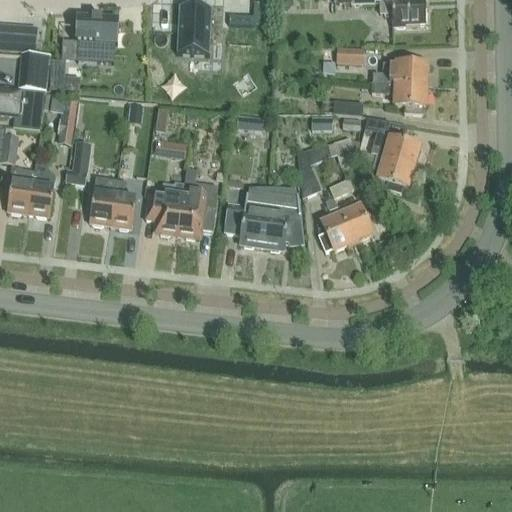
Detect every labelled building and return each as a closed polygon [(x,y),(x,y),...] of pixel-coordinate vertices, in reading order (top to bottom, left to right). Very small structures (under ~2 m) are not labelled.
[(351,8),(374,8),(373,0),(338,0),(338,6),(351,6),(351,8)] [(280,1),(280,12),(286,12),(291,7),(291,1),(280,1)] [(405,30),(425,29),(424,4),(391,6),(379,7),(379,18),(391,17),(392,30),(395,30),(396,32),(403,31),(405,30)] [(263,6),(253,6),(253,20),(229,19),(229,29),(262,30),(263,6)] [(178,11),(176,58),(209,60),(212,13),(178,11)] [(73,18),(72,45),(75,45),(74,63),(75,63),(75,60),(109,61),(109,65),(111,65),(112,47),(115,47),(116,20),(73,18)] [(13,39),(12,55),(35,56),(36,40),(13,39)] [(336,67),(362,68),(363,54),(337,53),(336,67)] [(14,121),(13,132),(39,135),(44,97),(49,59),(42,59),(22,57),(22,58),(22,59),(22,60),(18,93),(22,93),(18,122),(14,121)] [(65,65),(51,65),(49,94),(64,95),(64,81),(65,65)] [(371,87),(377,88),(426,90),(427,69),(396,68),(382,67),(381,78),(372,78),(371,87)] [(425,111),(426,90),(377,88),(371,87),(371,98),(394,99),(394,110),(404,110),(404,118),(422,119),(422,111),(425,111)] [(251,94),(247,88),(239,93),(243,100),(251,94)] [(0,119),(14,121),(18,122),(22,93),(18,93),(0,90),(0,119)] [(361,121),(363,108),(333,106),(332,119),(361,121)] [(130,109),(128,127),(140,128),(142,110),(130,109)] [(158,115),(155,135),(165,137),(168,116),(158,115)] [(76,118),(61,116),(60,124),(53,123),(51,138),(59,139),(57,148),(71,150),(76,118)] [(238,122),(237,134),(253,136),(255,123),(238,122)] [(311,122),(311,136),(332,136),(332,122),(311,122)] [(361,124),(343,123),(342,134),(360,135),(361,124)] [(386,138),(389,126),(367,123),(364,134),(386,138)] [(9,134),(0,132),(0,167),(15,170),(19,142),(8,141),(9,134)] [(367,158),(370,144),(361,141),(359,147),(357,155),(367,158)] [(352,156),(349,143),(333,148),(337,161),(340,170),(355,166),(353,156),(352,156)] [(359,147),(349,143),(352,156),(357,155),(359,147)] [(389,143),(383,163),(413,171),(419,151),(389,143)] [(85,189),(86,177),(91,149),(75,147),(71,175),(67,174),(65,186),(85,189)] [(171,149),(169,162),(184,164),(186,151),(171,149)] [(310,170),(331,161),(327,149),(297,158),(302,203),(321,195),(310,170)] [(146,181),(149,158),(135,156),(132,179),(146,181)] [(413,171),(383,163),(376,161),(372,173),(380,175),(378,183),(387,186),(385,193),(387,194),(400,198),(403,190),(407,192),(413,171)] [(35,167),(33,176),(28,219),(35,220),(37,222),(44,223),(46,221),(49,221),(55,181),(52,178),(46,172),(46,168),(35,167)] [(21,218),(28,219),(33,176),(12,173),(7,216),(10,216),(11,218),(19,219),(21,218)] [(199,243),(200,235),(212,237),(217,201),(216,200),(217,191),(195,188),(197,175),(186,174),(184,189),(177,239),(185,241),(185,243),(194,244),(195,242),(199,243)] [(117,185),(95,182),(89,227),(92,228),(93,230),(101,231),(103,229),(110,230),(117,185)] [(334,203),(358,192),(348,184),(330,192),(334,203)] [(117,185),(110,230),(117,231),(119,233),(126,234),(128,233),(131,233),(136,203),(123,201),(125,186),(117,185)] [(175,188),(173,200),(161,198),(161,201),(149,200),(145,224),(157,226),(156,236),(159,237),(160,239),(168,240),(169,238),(177,239),(184,189),(175,188)] [(290,246),(290,250),(303,248),(297,203),(296,195),(275,192),(269,193),(261,251),(269,252),(270,255),(278,256),(280,254),(283,254),(284,246),(290,246)] [(253,250),(261,251),(269,193),(248,193),(246,209),(228,207),(224,237),(241,239),(239,248),(243,249),(244,251),(252,252),(253,250)] [(356,204),(337,212),(340,219),(353,247),(372,239),(360,211),(356,204)] [(340,219),(337,212),(329,215),(332,222),(321,227),(326,239),(319,242),(325,257),(332,254),(333,256),(353,247),(340,219)]
